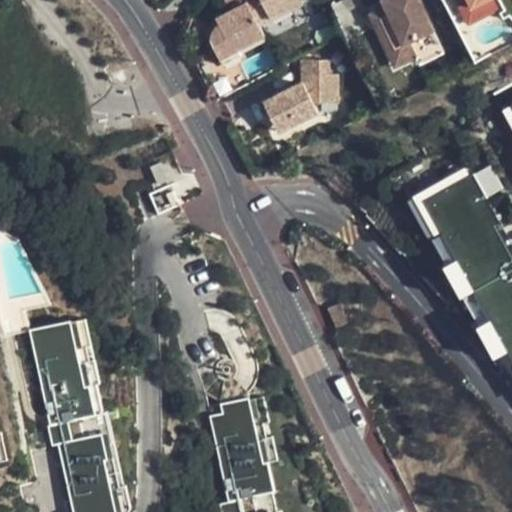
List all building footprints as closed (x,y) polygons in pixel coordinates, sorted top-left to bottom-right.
[(213,45),(221,61),(240,53),(267,39),(262,28),(247,0),(243,0),(228,10),(232,19),(214,30),(212,38),(213,45)] [(247,0),(262,28),(294,12),(288,0),(247,0)] [(385,8),(377,12),(384,27),(377,30),(389,53),(395,49),(403,63),(417,56),(440,43),(436,34),(417,0),(385,0),(381,2),(385,8)] [(369,16),(377,30),(384,27),(377,12),(369,16)] [(444,51),(440,43),(417,56),(422,63),(444,51)] [(396,67),(403,63),(395,49),(389,53),(396,67)] [(244,59),(240,53),(221,61),(225,68),(244,59)] [(269,102),(279,124),(301,113),(304,121),(322,113),(317,102),(326,98),(341,98),(341,71),(332,71),(332,58),(308,58),(307,81),(270,99),(269,102)] [(511,102),(499,110),(511,133),(511,102)] [(283,131),(304,121),(301,113),(279,124),(283,131)] [(511,244),(468,166),(413,196),(511,373),(511,244)] [(119,511),(73,318),(29,329),(72,511),(119,511)] [(270,511),(246,399),(204,408),(227,511),(270,511)]
